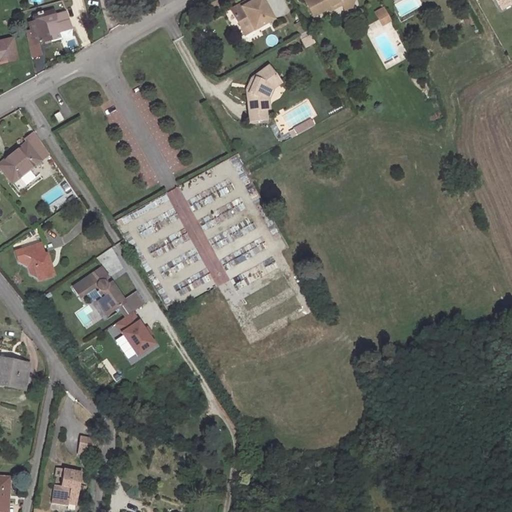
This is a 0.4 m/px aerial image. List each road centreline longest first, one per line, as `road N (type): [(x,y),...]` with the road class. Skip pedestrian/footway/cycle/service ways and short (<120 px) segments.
road 1 (unclassified): [(191,0),(0,105)]
road 2 (residential): [(108,458),(107,421),(69,384),(0,283)]
